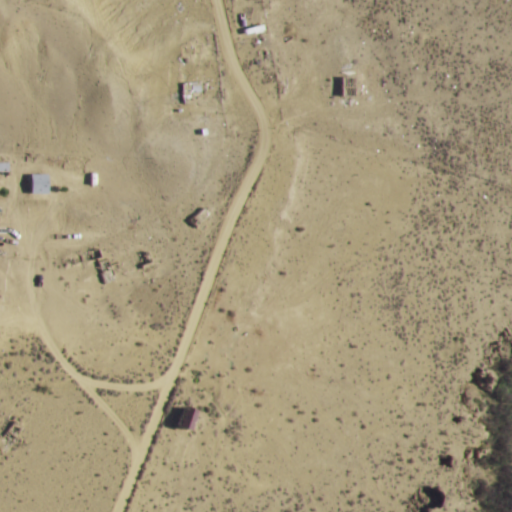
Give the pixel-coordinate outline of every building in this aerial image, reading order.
[(336,96),(350,96),(350,76),(336,76),(336,96)] [(196,82),(179,82),(179,97),(196,97),(196,82)] [(45,193),(45,174),(26,174),(26,193),(45,193)] [(189,218),(195,225),(206,214),(200,207),(189,218)] [(172,425),(186,431),(193,412),(180,406),(172,425)]
